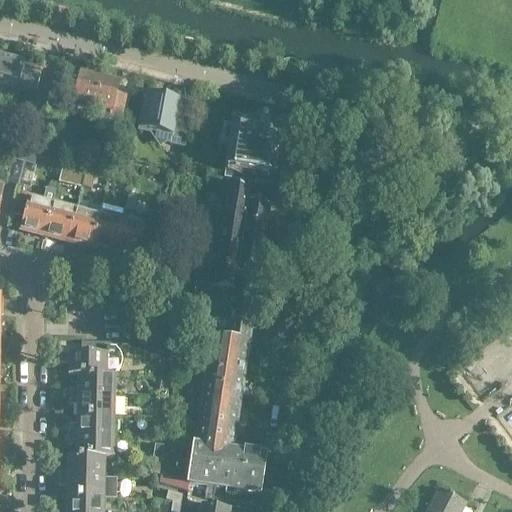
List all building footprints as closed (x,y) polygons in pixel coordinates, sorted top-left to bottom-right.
[(41,74),(23,70),(24,63),(0,57),(0,85),(36,95),(37,89),(41,74)] [(73,103),(72,102),(72,105),(103,113),(100,123),(120,128),(128,98),(116,95),(119,85),(81,76),(73,103)] [(139,129),(138,129),(138,130),(150,132),(162,149),(171,145),(185,148),(193,110),(179,107),(180,102),(145,96),(139,129)] [(42,106),(33,104),(25,135),(34,137),(42,106)] [(222,125),(219,145),(230,146),(225,178),(273,186),(282,136),(274,135),(276,127),(270,121),(260,119),(253,124),(253,126),(233,124),(233,126),(222,125)] [(13,161),(24,164),(30,138),(19,136),(13,161)] [(30,138),(24,164),(34,166),(40,141),(30,138)] [(70,177),(73,166),(65,164),(63,175),(70,177)] [(221,185),(223,176),(206,173),(205,182),(221,185)] [(84,175),(82,182),(89,183),(91,177),(84,175)] [(228,187),(212,287),(196,285),(190,322),(215,326),(216,321),(229,322),(252,326),(253,326),(269,212),(270,206),(248,202),(250,190),(228,187)] [(43,199),(28,195),(28,199),(20,231),(44,237),(53,202),(55,192),(46,189),(43,199)] [(129,195),(125,209),(133,211),(137,197),(134,197),(129,195)] [(76,208),(53,202),(44,237),(67,242),(76,208)] [(99,214),(76,208),(67,242),(91,248),(99,214)] [(99,214),(91,248),(114,254),(122,220),(99,214)] [(122,220),(114,254),(138,260),(140,250),(151,253),(158,225),(143,221),(142,225),(122,220)] [(211,337),(203,391),(241,396),(252,326),(229,322),(227,339),(211,337)] [(68,377),(76,377),(116,378),(116,375),(119,373),(122,367),(123,362),(122,357),(119,353),(116,350),(116,344),(81,343),(81,356),(60,355),(60,364),(68,364),(68,377)] [(290,382),(291,383),(300,385),(305,364),(314,366),(320,365),(323,356),(301,348),(297,359),(296,359),(290,382)] [(68,389),(68,397),(115,398),(116,378),(76,377),(76,389),(68,389)] [(159,393),(168,395),(170,380),(162,379),(159,393)] [(195,444),(225,449),(234,450),(241,396),(203,391),(195,444)] [(115,398),(68,397),(67,405),(76,405),(76,417),(115,418),(115,398)] [(156,419),(164,421),(166,408),(158,406),(156,419)] [(76,429),(67,429),(67,437),(114,438),(115,418),(76,417),(76,429)] [(153,434),(161,435),(164,421),(156,419),(153,434)] [(67,437),(67,445),(75,446),(75,457),(66,457),(66,458),(114,459),(114,438),(67,437)] [(153,460),(161,462),(163,448),(155,446),(153,460)] [(225,449),(225,452),(193,447),(188,484),(211,487),(209,500),(217,501),(219,489),(226,490),(226,495),(236,496),(237,491),(259,495),(265,457),(233,453),(234,450),(225,449)] [(106,459),(66,458),(66,470),(58,470),(58,478),(105,479),(106,459)] [(159,476),(161,462),(153,460),(150,475),(159,476)] [(158,477),(156,490),(186,494),(187,480),(158,477)] [(58,478),(58,487),(66,487),(66,499),(105,499),(116,500),(117,480),(105,479),(58,478)] [(462,511),(466,504),(439,490),(427,511),(462,511)] [(182,497),(168,493),(166,501),(172,503),(172,504),(181,505),(182,497)] [(66,499),(65,511),(57,511),(104,511),(105,499),(66,499)]
